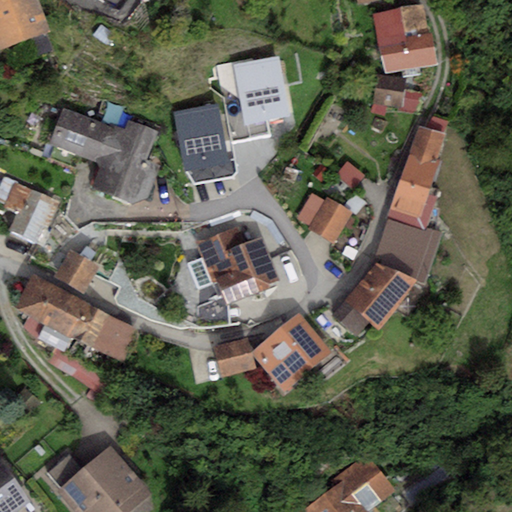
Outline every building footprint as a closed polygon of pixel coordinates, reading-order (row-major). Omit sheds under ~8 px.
[(36,0),(0,0),(0,51),(49,33),(36,0)] [(425,4),(373,14),(385,74),(437,64),(425,4)] [(290,117),(278,57),(232,66),(244,126),(290,117)] [(406,81),(378,76),(373,105),(388,108),(401,110),(405,91),(406,81)] [(405,91),(401,110),(419,113),(422,94),(405,91)] [(228,164),(217,105),(174,113),(185,172),(228,164)] [(388,108),(373,105),(372,113),(386,115),(388,108)] [(111,128),(63,109),(50,144),(97,163),(111,128)] [(429,128),(443,133),(447,121),(433,116),(429,128)] [(147,161),(157,131),(129,121),(126,129),(113,125),(111,128),(97,163),(102,165),(93,188),(131,204),(148,199),(159,165),(147,161)] [(410,152),(387,217),(417,227),(425,230),(436,198),(429,195),(440,163),(437,162),(447,134),(443,133),(429,128),(420,125),(410,152)] [(348,162),(336,176),(353,190),(365,176),(348,162)] [(14,184),(16,185),(17,182),(5,176),(0,186),(0,203),(4,205),(14,184)] [(3,208),(17,214),(10,232),(37,243),(43,228),(50,231),(61,203),(16,185),(14,184),(4,205),(3,208)] [(354,213),(327,198),(325,201),(312,193),(297,219),(309,226),(307,228),(335,245),(354,213)] [(441,233),(428,229),(427,234),(388,220),(373,263),(377,264),(418,280),(426,283),(441,233)] [(237,228),(196,243),(201,258),(185,264),(195,289),(213,283),(222,307),(279,286),(262,240),(244,246),(237,228)] [(70,250),(54,279),(85,296),(101,267),(70,250)] [(418,280),(377,264),(345,301),(370,324),(377,330),(418,280)] [(66,292),(32,275),(15,310),(29,317),(45,325),(49,327),(66,292)] [(109,315),(66,292),(49,327),(71,338),(92,350),(93,348),(109,315)] [(370,324),(345,301),(332,315),(357,338),(370,324)] [(298,312),(252,353),(286,394),(332,353),(298,312)] [(138,331),(109,315),(93,348),(123,362),(138,331)] [(38,339),(45,325),(29,317),(23,327),(38,339)] [(71,338),(49,327),(45,325),(38,339),(64,352),(71,338)] [(256,370),(247,338),(214,347),(222,379),(256,370)] [(111,380),(55,351),(47,366),(103,395),(111,380)] [(72,511),(130,511),(151,493),(109,446),(82,470),(60,489),(56,493),(72,511)] [(330,481),(334,487),(305,509),(307,511),(370,511),(395,494),(366,454),(330,481)] [(47,474),(60,489),(82,470),(69,455),(47,474)] [(0,511),(14,511),(31,501),(1,458),(0,458),(0,511)]
